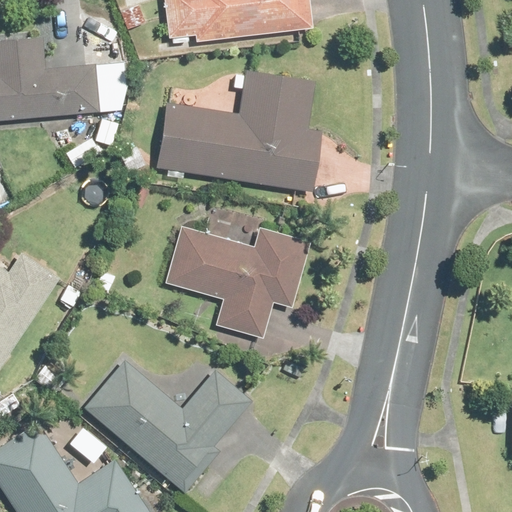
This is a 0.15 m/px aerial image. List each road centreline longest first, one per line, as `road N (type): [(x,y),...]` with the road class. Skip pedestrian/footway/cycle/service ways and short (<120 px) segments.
road 1 (tertiary): [(427,175),(428,25),(421,0)]
road 2 (tertiary): [(401,344),(427,175)]
road 3 (tertiary): [(354,479),(401,344)]
road 4 (tertiary): [(401,344),(385,485)]
